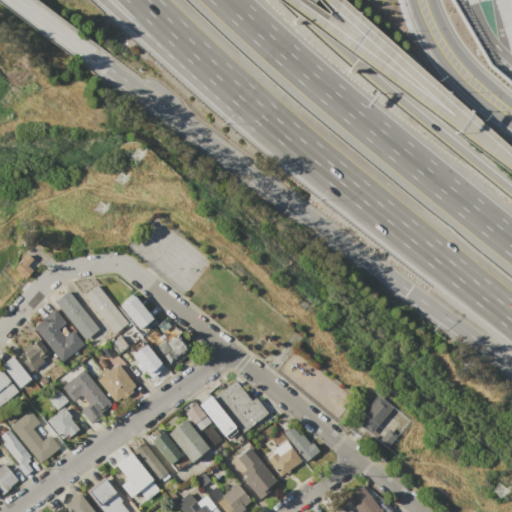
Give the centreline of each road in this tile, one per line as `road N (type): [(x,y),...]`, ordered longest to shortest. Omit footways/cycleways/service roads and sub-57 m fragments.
road 1 (motorway): [(106,66),(511,364)]
road 2 (motorway): [(101,0),(264,136),(425,246)]
road 3 (residential): [(119,263),(424,511)]
road 4 (motorway): [(142,0),(425,246)]
road 5 (motorway): [(509,240),(224,0)]
road 6 (motorway): [(511,192),(292,0)]
road 7 (motorway): [(511,163),(288,0)]
road 8 (residential): [(229,351),(5,511)]
road 9 (motorway): [(511,161),(328,0)]
road 10 (tertiary): [(418,0),(450,59),(511,115)]
road 11 (residential): [(119,263),(60,270),(0,329)]
